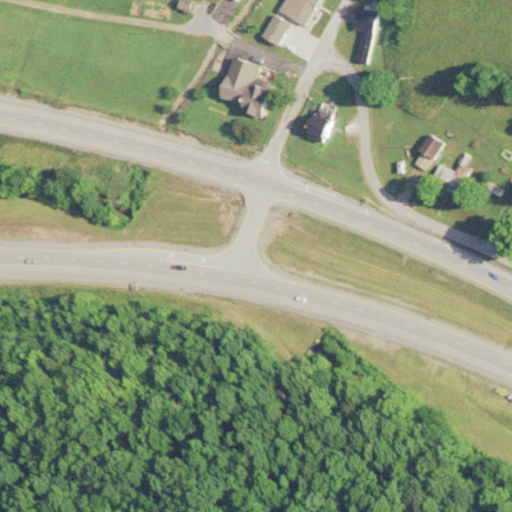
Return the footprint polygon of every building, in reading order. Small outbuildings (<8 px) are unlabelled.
[(194,9),(194,0),(178,0),(178,9),(194,9)] [(233,3),(228,0),(216,0),(207,11),(219,20),(233,3)] [(363,29),(358,58),(370,61),(379,7),(358,4),(354,27),(363,29)] [(242,109),(261,114),(273,70),(254,65),(242,109)] [(324,128),(335,110),(320,101),(310,119),(324,128)] [(428,168),(445,140),(430,131),(413,159),(428,168)]
